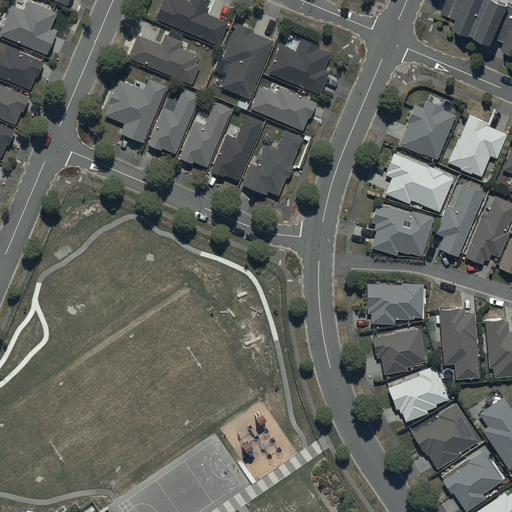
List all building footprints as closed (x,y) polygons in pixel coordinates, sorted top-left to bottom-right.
[(11,2),(0,27),(0,31),(46,51),(55,29),(49,27),(56,10),(32,0),(27,0),(24,7),(11,2)] [(161,0),(155,15),(218,43),(228,20),(204,10),(208,0),(161,0)] [(447,0),(442,12),(455,18),(452,25),(469,32),(470,29),(476,32),(475,34),(491,40),(493,37),(503,41),(502,44),(511,48),(511,5),(506,3),(507,0),(447,0)] [(253,27),(236,20),(221,56),(230,60),(220,84),(248,96),(272,38),(252,29),(253,27)] [(136,32),(127,54),(191,81),(199,61),(196,60),(199,53),(179,45),(182,38),(164,31),(160,41),(136,32)] [(279,42),(267,69),(319,92),(329,69),(323,66),(330,51),(316,45),(318,42),(300,34),(294,48),(279,42)] [(0,48),(0,73),(29,86),(35,73),(37,74),(44,59),(6,43),(3,50),(0,48)] [(142,139),(165,83),(148,76),(143,87),(118,77),(115,86),(113,85),(107,101),(108,101),(104,113),(123,121),(119,130),(142,139)] [(0,114),(15,121),(20,109),(22,109),(29,94),(0,81),(0,114)] [(259,83),(249,105),(302,127),(307,115),(309,116),(315,100),(278,84),(275,90),(259,83)] [(175,151),(198,92),(182,86),(172,109),(161,105),(146,141),(159,147),(160,145),(175,151)] [(409,119),(399,141),(420,151),(421,149),(436,156),(455,113),(442,107),(443,104),(425,95),(421,105),(413,101),(405,117),(409,119)] [(206,164),(230,106),(214,99),(204,122),(194,117),(178,155),(191,161),(192,158),(206,164)] [(237,177),(261,119),(245,112),(235,135),(225,131),(210,168),(223,173),(224,172),(237,177)] [(486,120),(467,112),(455,143),(453,143),(446,159),(458,164),(458,166),(470,171),(470,169),(480,173),(488,153),(496,156),(506,131),(485,122),(486,120)] [(0,153),(0,154),(6,141),(8,142),(15,127),(0,120),(0,153)] [(250,159),(240,181),(264,192),(266,188),(276,193),(285,174),(287,175),(293,163),(290,162),(302,134),(284,126),(276,146),(265,142),(256,161),(250,159)] [(511,138),(500,167),(511,171),(511,174),(507,187),(511,189),(511,138)] [(438,209),(453,174),(393,149),(385,167),(386,168),(384,172),(390,175),(384,190),(408,201),(410,197),(438,209)] [(457,253),(483,190),(462,181),(452,206),(445,203),(434,230),(442,234),(437,245),(457,253)] [(485,215),(481,213),(464,254),(481,261),(483,256),(486,258),(489,251),(498,254),(508,230),(505,229),(511,212),(511,200),(494,193),(485,215)] [(411,211),(375,201),(370,219),(375,220),(373,227),(375,228),(370,245),(396,252),(397,248),(408,251),(409,250),(421,254),(433,214),(412,208),(411,211)] [(511,229),(498,264),(511,270),(511,229)] [(401,282),(366,281),(365,304),(367,305),(366,311),(371,311),(370,320),(394,321),(394,316),(412,316),(412,314),(421,314),(422,280),(401,280),(401,282)] [(463,305),(438,307),(442,361),(453,360),(455,376),(478,374),(473,310),(464,310),(463,305)] [(503,316),(484,318),(488,364),(492,364),(493,374),(511,372),(511,328),(508,328),(507,318),(503,318),(503,316)] [(419,326),(371,335),(374,350),(375,350),(376,355),(379,355),(382,371),(406,367),(406,364),(415,362),(415,360),(425,358),(419,326)] [(418,373),(387,384),(395,406),(397,406),(399,410),(401,409),(405,419),(427,411),(426,407),(436,404),(435,401),(448,396),(434,362),(416,369),(418,373)] [(486,423),(481,427),(508,467),(510,465),(511,468),(511,407),(503,394),(478,411),(486,423)] [(477,437),(455,401),(437,412),(438,415),(412,431),(425,453),(427,451),(436,466),(460,452),(458,449),(477,437)] [(468,460),(441,477),(450,491),(452,490),(464,509),(485,495),(482,490),(502,477),(483,449),(467,459),(468,460)] [(511,511),(511,487),(506,492),(504,489),(468,511),(511,511)]
